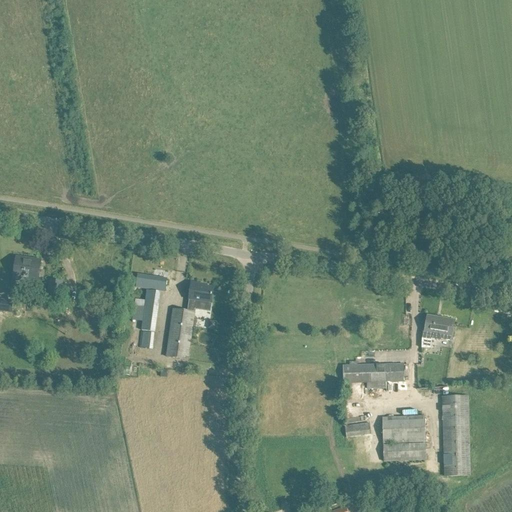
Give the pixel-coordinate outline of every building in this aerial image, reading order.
[(14,275),(13,280),(38,283),(38,280),(41,261),(16,257),(14,275)] [(136,287),(165,291),(167,279),(137,275),(136,287)] [(61,300),(64,281),(49,279),(46,298),(61,300)] [(166,357),(188,360),(197,301),(211,303),(213,288),(200,286),(200,284),(192,283),(188,311),(173,309),(166,357)] [(135,300),(132,321),(143,322),(142,331),(155,332),(155,333),(161,292),(147,290),(145,301),(135,300)] [(423,331),(422,338),(431,340),(432,338),(440,340),(441,334),(452,336),(454,321),(428,316),(425,331),(423,331)] [(142,340),(141,348),(152,349),(155,333),(142,332),(141,340),(142,340)] [(466,344),(464,353),(472,355),(472,354),(474,346),(466,344)] [(399,390),(414,390),(414,387),(407,387),(407,382),(414,381),(414,364),(404,365),(404,361),(392,361),(392,365),(343,366),(344,383),(386,382),(386,392),(399,391),(399,390)] [(442,397),(445,476),(470,476),(468,396),(442,397)] [(363,410),(362,398),(349,399),(350,411),(363,410)] [(382,418),(384,461),(426,460),(425,417),(382,418)] [(345,426),(346,438),(371,434),(370,423),(345,426)]
